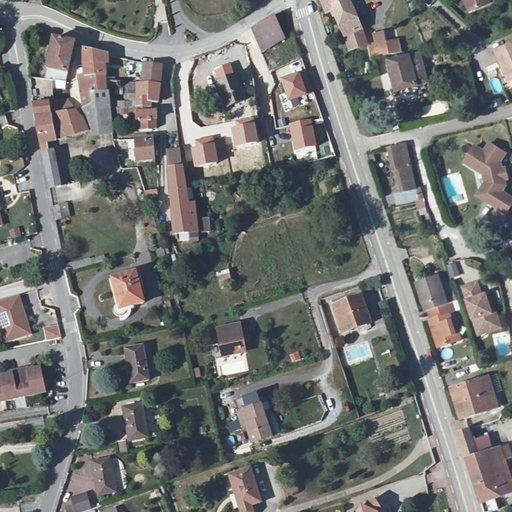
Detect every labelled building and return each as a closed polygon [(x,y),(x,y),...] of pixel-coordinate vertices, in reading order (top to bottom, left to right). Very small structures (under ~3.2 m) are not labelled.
[(355,38),(359,47),(367,44),(350,0),(322,0),(323,1),(327,13),(334,10),(347,41),(355,38)] [(463,0),(469,12),(471,11),(466,0),(463,0)] [(466,0),(471,11),(487,5),(485,0),(466,0)] [(282,40),(272,17),(250,30),(260,52),(282,40)] [(402,53),(399,40),(389,41),(386,42),(384,31),(373,34),(377,45),(381,44),(384,57),(402,53)] [(351,51),(359,47),(355,38),(347,41),(351,51)] [(51,69),(74,75),(81,45),(58,40),(51,69)] [(511,46),(495,53),(507,82),(511,80),(511,46)] [(86,84),(80,85),(83,105),(92,104),(93,108),(94,121),(97,126),(102,129),(110,131),(108,93),(106,83),(112,83),(126,84),(125,76),(106,75),(105,65),(112,57),(84,51),(85,66),(86,78),(86,84)] [(428,83),(420,53),(388,61),(396,91),(428,83)] [(154,96),(162,96),(162,70),(144,70),(145,79),(143,78),(143,103),(134,102),(134,111),(143,112),(143,115),(141,115),(141,122),(156,122),(157,114),(160,115),(161,107),(154,107),(154,103),(154,96)] [(243,98),(232,75),(213,85),(224,108),(243,98)] [(490,81),(494,94),(503,91),(499,79),(490,81)] [(37,104),(39,115),(49,187),(57,187),(52,151),(49,151),(49,142),(91,133),(87,124),(80,115),(77,115),(59,115),(53,115),(51,104),(37,104)] [(158,160),(156,139),(140,140),(142,161),(158,160)] [(474,145),(463,164),(474,171),(478,189),(480,190),(477,195),(506,213),(511,203),(511,197),(502,191),(505,185),(504,179),(501,167),(500,161),(505,152),(489,142),(484,151),(474,145)] [(402,144),(389,147),(389,149),(391,148),(393,155),(391,155),(391,156),(390,157),(393,168),(396,167),(401,191),(391,194),(394,204),(413,200),(413,203),(421,201),(421,198),(418,187),(413,189),(402,144)] [(192,206),(190,187),(186,161),(172,162),(179,235),(201,233),(198,206),(192,206)] [(18,227),(9,230),(11,237),(20,235),(18,227)] [(456,263),(447,266),(451,279),(460,276),(456,263)] [(230,270),(217,271),(218,283),(231,282),(230,270)] [(148,304),(139,274),(117,280),(126,311),(148,304)] [(457,311),(454,302),(447,305),(438,276),(416,283),(426,312),(428,311),(431,319),(429,320),(438,348),(461,340),(456,326),(452,313),(457,311)] [(477,283),(462,288),(475,327),(495,321),(486,295),(482,296),(477,283)] [(373,325),(363,299),(336,308),(346,335),(373,325)] [(454,302),(457,311),(463,309),(460,300),(454,302)] [(26,311),(23,302),(0,308),(0,313),(8,340),(32,333),(29,322),(26,322),(24,315),(26,311)] [(244,337),(247,336),(244,324),(219,332),(228,358),(248,353),(244,337)] [(41,330),(44,341),(59,338),(56,327),(41,330)] [(252,351),(247,336),(244,337),(248,353),(252,351)] [(353,355),(345,357),(347,364),(372,357),(368,342),(350,347),(353,355)] [(154,381),(145,348),(127,353),(137,386),(154,381)] [(0,403),(48,395),(43,371),(37,372),(31,373),(31,370),(14,374),(14,376),(3,378),(3,376),(0,376),(0,403)] [(489,377),(452,389),(462,420),(498,408),(489,377)] [(252,410),(266,406),(263,395),(249,399),(252,410)] [(252,410),(249,399),(239,402),(246,427),(249,427),(251,437),(255,436),(257,445),(280,438),(277,429),(273,431),(269,417),(266,406),(252,410)] [(152,438),(145,405),(126,410),(133,443),(152,438)] [(274,416),(269,417),(273,431),(277,429),(274,416)] [(511,492),(501,496),(486,453),(478,456),(469,430),(458,433),(484,511),(491,511),(506,507),(511,505),(511,492)] [(500,449),(503,460),(511,457),(507,446),(500,449)] [(511,486),(503,460),(500,449),(486,453),(501,496),(511,492),(511,486)] [(119,491),(111,459),(93,463),(101,496),(119,491)] [(243,492),(248,510),(264,504),(252,470),(232,477),(238,493),(243,492)] [(244,511),(248,510),(243,492),(238,493),(244,511)] [(74,511),(83,511),(91,510),(87,493),(70,498),(74,511)] [(365,508),(362,511),(384,511),(378,500),(365,508)]
